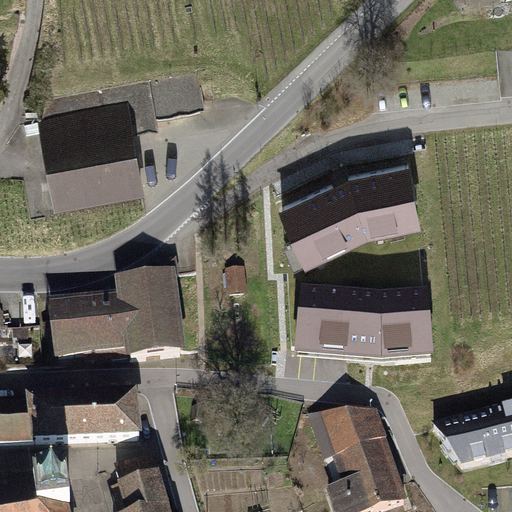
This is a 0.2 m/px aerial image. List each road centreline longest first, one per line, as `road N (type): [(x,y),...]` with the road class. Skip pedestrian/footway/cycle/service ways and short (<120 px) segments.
road 1 (residential): [(177,213),(219,202),(333,138),(511,111)]
road 2 (tertiary): [(401,0),(177,213)]
road 3 (tertiary): [(177,213),(94,262),(0,274)]
